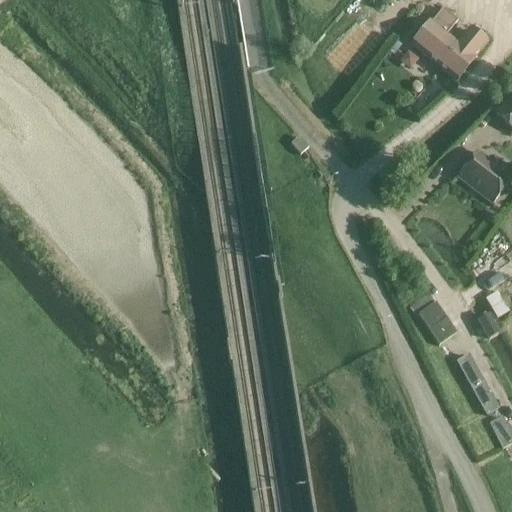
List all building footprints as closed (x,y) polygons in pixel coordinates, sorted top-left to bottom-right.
[(456,48),(444,38),(457,22),(442,10),(411,47),(455,84),(485,46),(469,33),(456,48)] [(511,100),(495,117),(511,134),(511,100)] [(295,141),(290,146),(299,157),(305,152),(307,150),(298,139),(295,141)] [(457,180),(492,207),(511,182),(476,155),(457,180)] [(418,318),(438,348),(440,347),(454,338),(426,297),(408,309),(415,320),(418,318)] [(478,324),(487,341),(497,336),(487,318),(478,324)] [(497,411),(467,358),(456,364),(486,418),(497,411)] [(502,451),(511,446),(511,440),(505,425),(502,420),(489,426),(502,451)]
